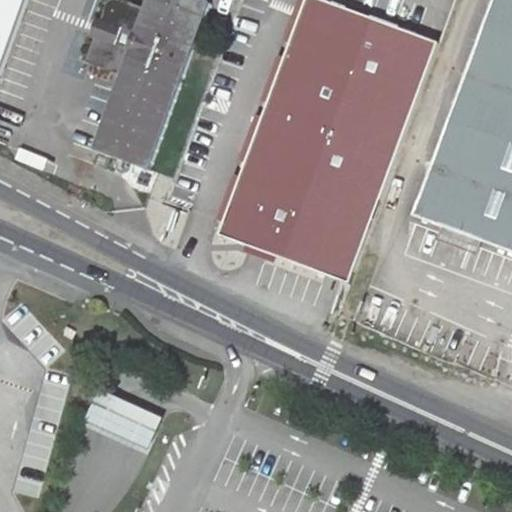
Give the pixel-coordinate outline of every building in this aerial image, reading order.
[(0,0),(0,73),(26,0),(0,0)] [(111,0),(108,1),(101,22),(109,25),(104,40),(95,37),(87,58),(91,65),(123,77),(96,151),(150,171),(210,3),(200,0),(152,0),(149,9),(122,0),(111,0)] [(305,0),(218,235),(349,284),(439,42),(325,0),(305,0)] [(511,0),(493,0),(420,201),(415,199),(410,214),(511,251),(511,0)] [(101,22),(95,37),(104,40),(109,25),(101,22)] [(130,399),(102,386),(87,418),(117,431),(151,447),(166,415),(130,399)]
